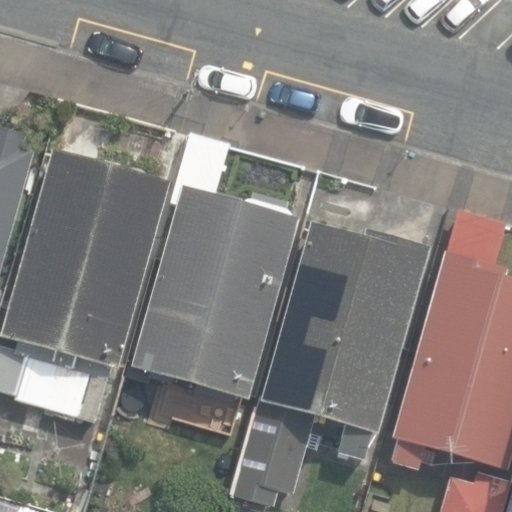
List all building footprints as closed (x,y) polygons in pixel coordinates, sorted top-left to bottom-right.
[(0,273),(34,153),(23,150),(26,136),(0,129),(0,273)] [(211,406),(238,413),(241,402),(246,403),(299,218),(213,193),(227,145),(191,135),(171,206),(177,208),(131,369),(214,393),(211,406)] [(0,391),(97,419),(111,369),(118,371),(171,186),(52,152),(0,334),(0,391)] [(425,449),(507,472),(511,453),(511,280),(504,278),(507,269),(492,265),(503,224),(456,212),(391,440),(396,441),(390,463),(418,471),(425,449)] [(230,494),(276,507),(280,492),(290,494),(312,418),(346,428),(336,456),(361,463),(370,434),(376,436),(431,246),(368,229),(366,235),(313,220),(261,402),(257,400),(230,494)] [(90,511),(126,511),(135,480),(122,476),(136,422),(143,423),(152,386),(125,379),(90,511)] [(440,511),(502,511),(510,485),(477,475),(474,486),(450,479),(440,511)] [(419,511),(421,509),(363,486),(353,511),(419,511)] [(0,511),(28,511),(0,503),(0,511)]
